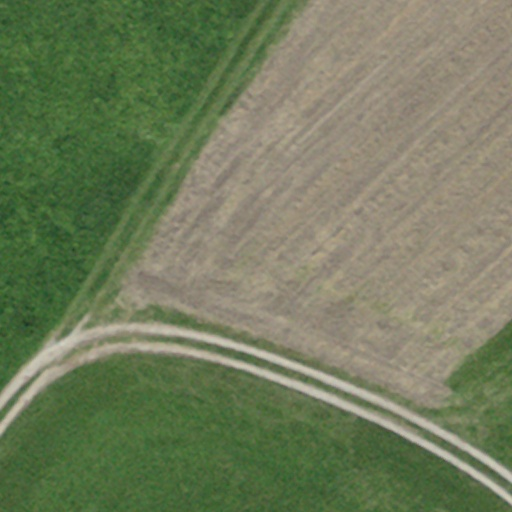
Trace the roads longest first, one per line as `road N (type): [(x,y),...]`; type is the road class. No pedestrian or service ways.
road 1 (track): [(0,401),(66,346),(150,329),(267,363),(440,441),(511,493)]
road 2 (track): [(39,366),(290,0)]
